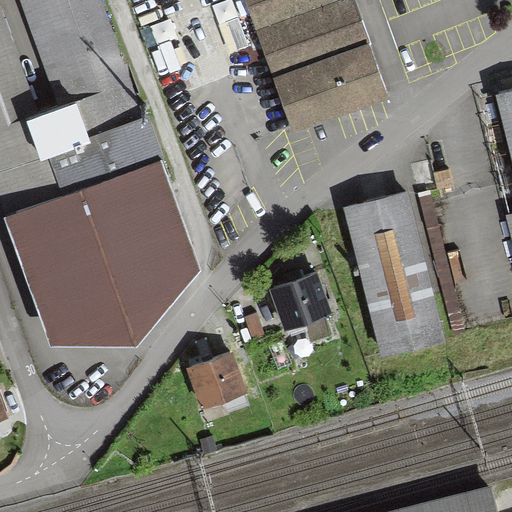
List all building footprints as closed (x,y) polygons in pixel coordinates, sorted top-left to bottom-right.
[(0,3),(0,192),(9,216),(4,218),(51,346),(138,346),(200,269),(101,0),(22,0),(60,101),(37,109),(0,3)] [(245,0),(272,75),(368,42),(353,0),(245,0)] [(388,97),(368,42),(272,75),(292,131),(388,97)] [(511,88),(493,93),(511,168),(511,88)] [(406,185),(348,200),(384,344),(443,329),(406,185)] [(314,269),(272,284),(287,324),(329,309),(314,269)] [(231,347),(188,364),(203,402),(246,386),(231,347)] [(494,511),(489,488),(397,511),(494,511)]
